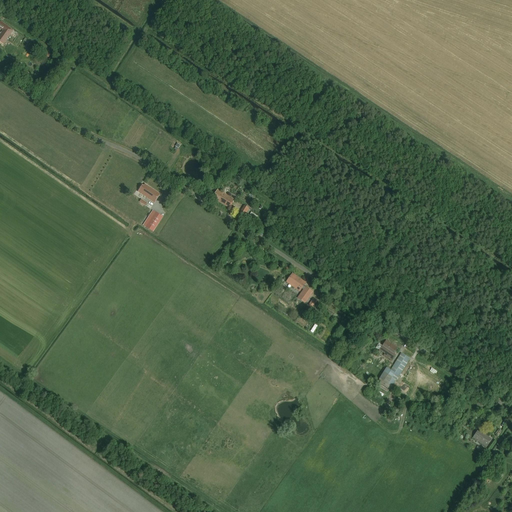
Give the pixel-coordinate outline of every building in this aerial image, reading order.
[(0,28),(3,30),(0,34),(0,42),(3,45),(13,30),(1,22),(0,22),(0,28)] [(154,203),(160,194),(145,184),(143,186),(142,185),(138,192),(147,198),(154,203)] [(229,209),(235,200),(224,193),(218,190),(214,196),(215,197),(214,198),(217,200),(217,201),(229,209)] [(244,206),(239,214),(244,217),(249,209),(244,206)] [(148,218),(143,225),(153,232),(163,217),(156,212),(150,220),(148,218)] [(306,287),(304,286),(306,283),(293,274),(286,282),(300,292),(302,289),(303,290),(298,298),(305,304),(313,292),(306,287)] [(317,302),(313,299),(308,306),(312,308),(317,302)] [(397,348),(386,340),(382,346),(379,344),(376,348),(380,350),(378,352),(380,353),(380,351),(384,354),(384,355),(391,361),(395,355),(393,353),(397,348)] [(345,346),(343,349),(337,357),(342,360),(341,359),(342,357),(343,358),(344,357),(343,356),(344,354),(345,355),(346,354),(345,354),(346,351),(347,352),(348,352),(346,351),(348,348),(349,349),(350,349),(345,346)] [(386,368),(377,382),(390,390),(409,359),(401,354),(390,371),(386,368)] [(377,386),(387,392),(389,390),(378,384),(377,386)] [(482,408),(485,404),(479,400),(476,404),(482,408)] [(486,448),(492,439),(480,430),(479,432),(477,431),(472,437),(486,448)]
